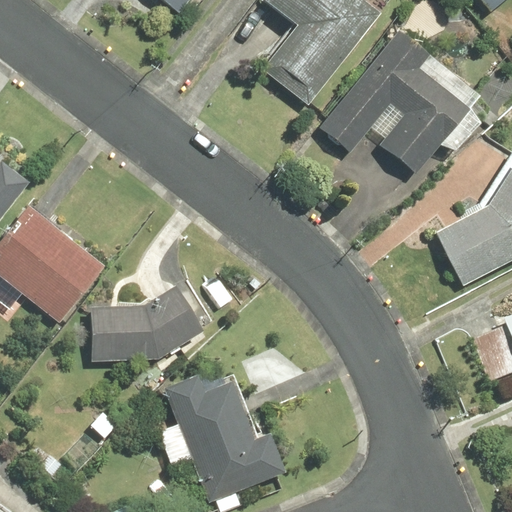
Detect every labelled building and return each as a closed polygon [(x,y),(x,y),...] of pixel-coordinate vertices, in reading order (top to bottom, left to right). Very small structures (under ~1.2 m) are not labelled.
[(158,0),(178,14),(188,0),(158,0)] [(308,104),(378,12),(362,0),(262,0),(294,23),(260,67),(308,104)] [(477,0),(487,13),(503,0),(477,0)] [(428,55),(395,29),(315,128),(348,154),(370,127),(383,138),(377,146),(415,176),(470,107),(419,66),(428,55)] [(0,220),(30,183),(0,159),(0,220)] [(462,284),(511,258),(511,162),(488,204),(435,231),(462,284)] [(29,204),(0,238),(0,275),(59,323),(106,266),(29,204)] [(90,362),(159,360),(204,333),(173,284),(139,305),(89,306),(90,362)] [(511,311),(502,316),(505,325),(469,340),(486,382),(511,372),(511,311)] [(197,373),(162,387),(176,422),(157,430),(172,467),(191,459),(208,504),(284,474),(267,432),(253,438),(229,378),(203,388),(197,373)] [(101,408),(83,426),(99,441),(116,422),(101,408)]
